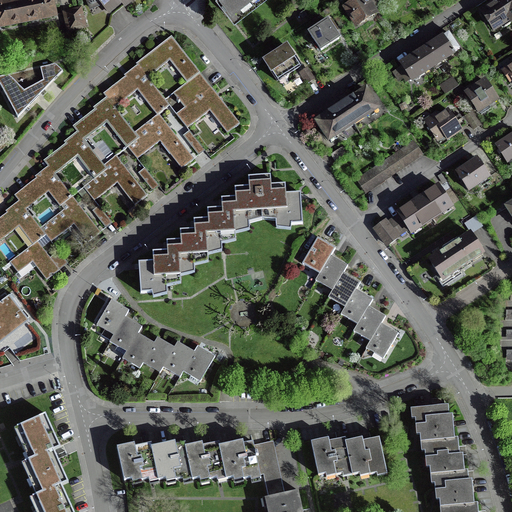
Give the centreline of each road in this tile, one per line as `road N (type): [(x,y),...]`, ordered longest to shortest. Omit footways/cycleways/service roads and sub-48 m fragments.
road 1 (residential): [(276,124),(79,286),(65,326),(82,417)]
road 2 (residential): [(452,364),(353,406),(82,417)]
road 3 (residential): [(174,0),(117,47),(0,178)]
road 4 (residential): [(461,0),(276,124)]
road 5 (residential): [(352,223),(511,122)]
road 6 (residential): [(276,124),(177,0)]
road 7 (residential): [(509,511),(479,417),(452,364)]
road 8 (residential): [(429,325),(352,223)]
road 9 (residential): [(352,223),(276,124)]
